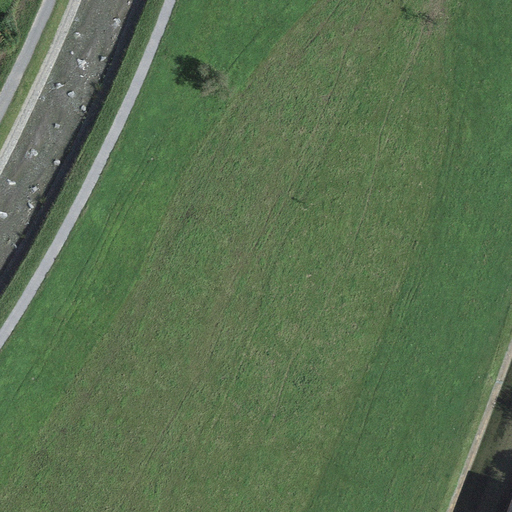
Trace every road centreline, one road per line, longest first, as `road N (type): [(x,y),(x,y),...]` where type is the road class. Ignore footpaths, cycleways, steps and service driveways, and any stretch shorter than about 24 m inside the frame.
road 1 (track): [(168,0),(102,156),(0,343)]
road 2 (track): [(0,116),(50,0)]
